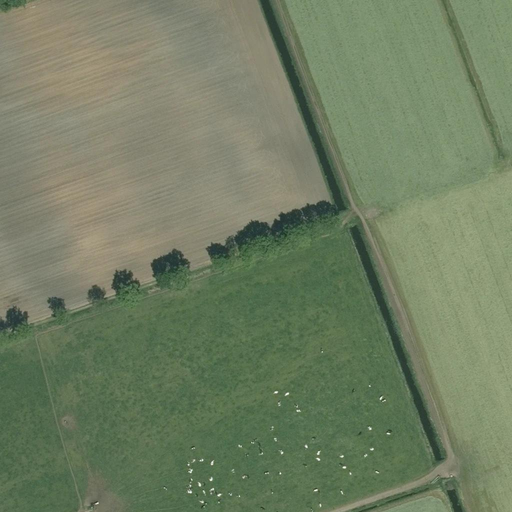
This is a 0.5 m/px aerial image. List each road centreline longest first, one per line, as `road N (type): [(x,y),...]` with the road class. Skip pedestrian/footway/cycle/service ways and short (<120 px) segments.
road 1 (track): [(0,337),(510,162)]
road 2 (track): [(35,325),(89,511)]
